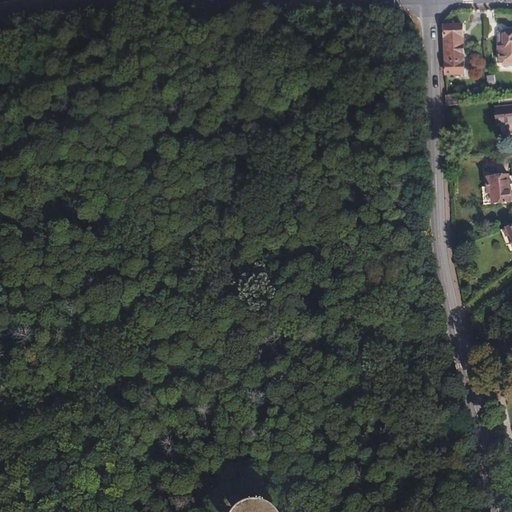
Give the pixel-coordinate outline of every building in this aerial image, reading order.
[(460,26),(444,27),(445,74),(461,73),(460,26)] [(505,47),(500,47),(501,63),(504,63),(504,68),(511,67),(511,35),(505,35),(505,47)] [(488,76),(490,85),(497,83),(495,75),(488,76)] [(460,95),(446,96),(446,106),(461,105),(460,95)] [(511,99),(498,101),(499,107),(495,108),(497,125),(511,123),(511,99)] [(495,192),(491,193),(491,204),(511,204),(511,182),(495,183),(495,192)] [(261,511),(297,511),(267,499),(261,511)]
